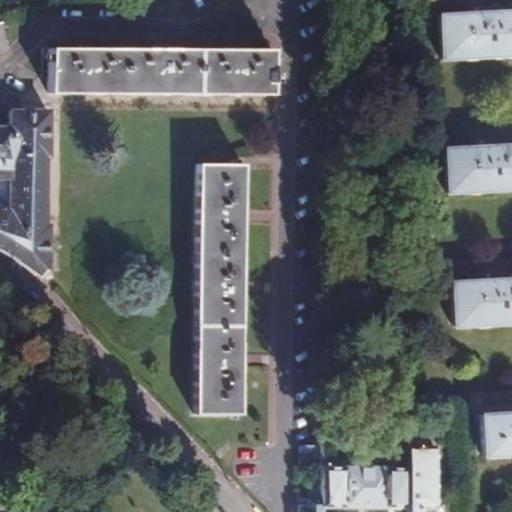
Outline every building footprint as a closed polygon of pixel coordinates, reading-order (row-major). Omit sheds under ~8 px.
[(437,57),(511,54),(511,12),(492,13),(477,14),(435,15),(437,57)] [(47,50),(47,95),(196,95),(268,95),(268,82),(273,82),(273,72),(268,72),(268,50),(234,49),(234,45),(222,45),(222,49),(161,49),(161,46),(150,45),(149,50),(89,50),(89,45),(77,45),(77,50),(47,50)] [(0,250),(14,258),(38,278),(41,271),(45,270),(46,227),(42,227),(42,158),(46,157),(45,110),(7,110),(7,128),(0,127),(0,250)] [(443,189),(511,187),(511,143),(498,144),(482,146),(442,147),(443,189)] [(196,164),(195,414),(240,415),(241,367),(244,367),(245,355),(241,355),(241,295),(245,295),(245,283),(240,283),(241,223),(244,223),(245,211),(241,211),(242,164),(196,164)] [(450,325),(511,321),(511,278),(505,279),(489,280),(449,281),(450,325)] [(511,411),(477,413),(480,456),(511,454),(511,411)] [(320,467),(319,446),(301,446),(300,467),(320,467)] [(430,446),(403,447),(403,466),(403,509),(403,511),(419,511),(420,509),(432,509),(430,446)] [(403,466),(320,467),(320,482),(320,510),(403,509),(403,466)] [(320,511),(320,510),(320,482),(309,482),(308,493),(308,507),(296,507),(295,511),(320,511)] [(308,507),(308,493),(296,493),(296,507),(308,507)]
